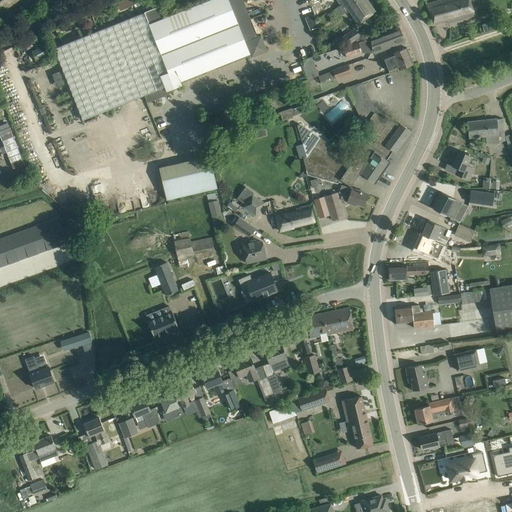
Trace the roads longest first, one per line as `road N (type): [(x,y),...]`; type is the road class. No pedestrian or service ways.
road 1 (unclassified): [(0,423),(344,293),(373,291)]
road 2 (tertiary): [(416,510),(390,409),(373,291)]
road 3 (tertiary): [(373,291),(381,230),(433,98)]
